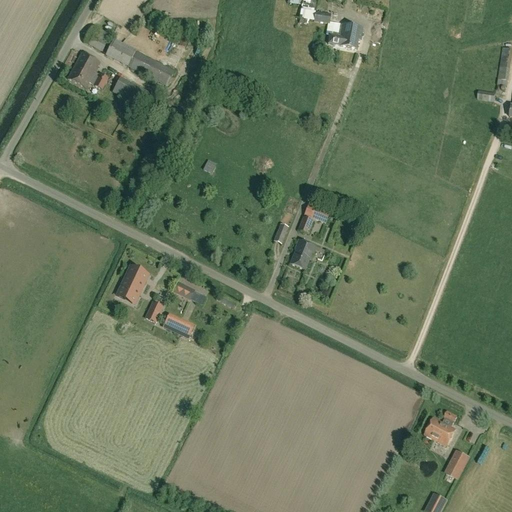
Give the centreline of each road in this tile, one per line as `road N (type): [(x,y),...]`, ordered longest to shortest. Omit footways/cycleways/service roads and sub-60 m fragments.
road 1 (unclassified): [(511,423),(0,165)]
road 2 (unknown): [(407,370),(500,123)]
road 3 (unknown): [(361,58),(265,298)]
road 4 (unclassified): [(0,165),(93,0)]
